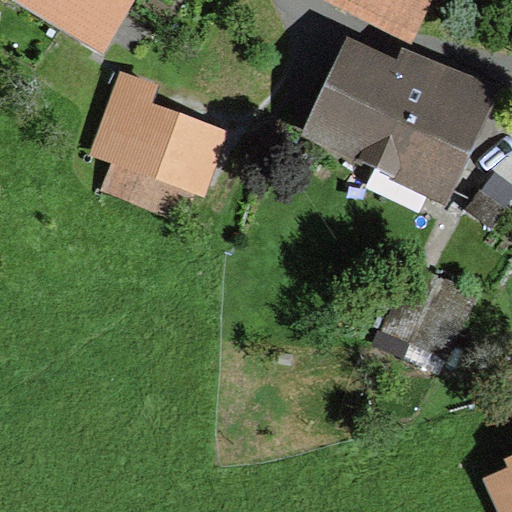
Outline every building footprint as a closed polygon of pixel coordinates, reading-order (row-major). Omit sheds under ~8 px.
[(133,0),(8,0),(100,55),(133,0)] [(432,0),(349,0),(417,32),(432,0)] [(443,206),(496,91),(400,47),(393,63),(343,40),(297,140),(443,206)] [(210,142),(141,115),(124,156),(119,154),(110,176),(143,190),(152,168),(193,184),(210,142)] [(446,362),(476,292),(400,259),(370,329),(446,362)] [(511,511),(511,458),(500,464),(504,472),(483,481),(495,511),(511,511)]
